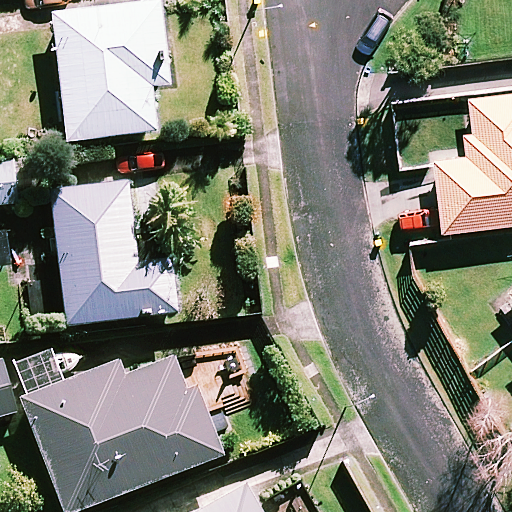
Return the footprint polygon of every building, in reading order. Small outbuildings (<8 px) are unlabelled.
[(170,90),(160,5),(54,17),(69,147),(157,137),(152,92),(170,90)] [(511,96),(465,103),(471,150),(433,155),(444,236),(511,227),(511,96)] [(0,209),(22,208),(18,166),(0,167),(0,209)] [(32,281),(36,322),(65,319),(66,330),(179,319),(173,265),(138,268),(130,188),(53,196),(61,278),(32,281)] [(0,271),(10,270),(7,237),(0,238),(0,271)] [(185,393),(173,363),(125,381),(119,367),(64,387),(49,346),(0,363),(0,420),(27,411),(64,511),(87,511),(223,462),(196,389),(185,393)] [(262,511),(250,489),(208,511),(262,511)]
